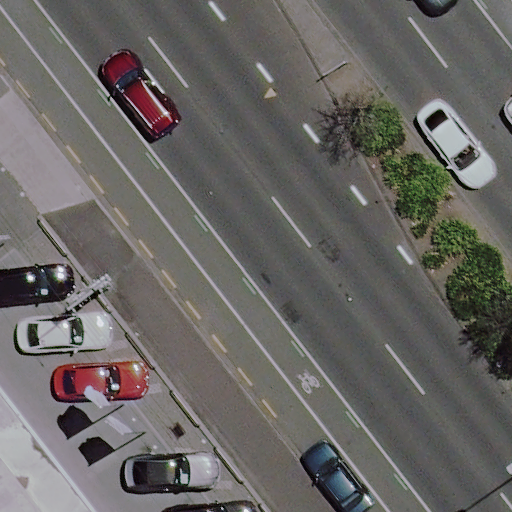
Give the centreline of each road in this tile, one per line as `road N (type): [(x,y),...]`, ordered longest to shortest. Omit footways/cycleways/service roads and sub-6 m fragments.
road 1 (secondary): [(511,510),(120,0)]
road 2 (secondary): [(395,0),(511,151)]
